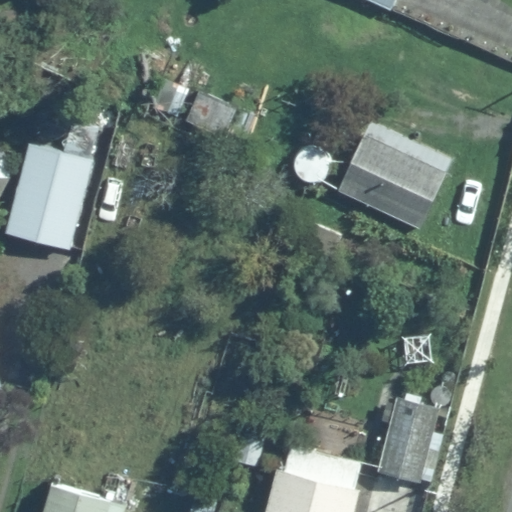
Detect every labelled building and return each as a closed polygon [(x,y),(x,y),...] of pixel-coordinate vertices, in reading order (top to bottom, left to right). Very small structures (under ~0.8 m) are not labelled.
[(44,101),(34,138),(9,229),(70,245),(105,118),(44,101)] [(456,150),(376,113),(342,187),(422,224),(456,150)] [(0,389),(10,386),(0,359),(0,389)] [(452,400),(404,389),(385,467),(432,479),(452,400)] [(269,432),(243,422),(229,458),(255,468),(269,432)] [(353,511),(368,450),(287,431),(268,511),(353,511)] [(55,477),(44,511),(128,511),(132,501),(55,477)]
